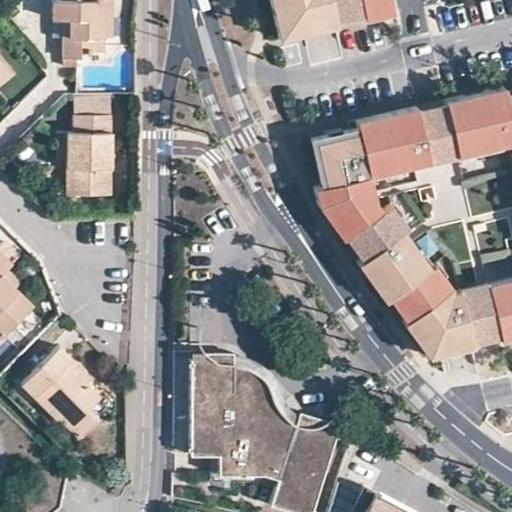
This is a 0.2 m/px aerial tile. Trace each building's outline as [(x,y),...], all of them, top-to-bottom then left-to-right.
[(47,0),(48,17),(61,18),(61,56),(77,56),(77,50),(98,50),(98,37),(98,1),(106,0),(47,0)] [(106,0),(98,1),(98,37),(106,36),(106,0)] [(269,0),(277,38),(302,32),(335,27),(356,20),(391,12),(388,0),(269,0)] [(511,335),(511,92),(504,94),(502,86),(443,100),(443,102),(454,150),(511,136),(511,137),(511,271),(484,278),(497,336),(498,339),(511,335)] [(454,150),(443,102),(416,109),(427,156),(454,150)] [(470,345),(469,342),(457,285),(447,287),(445,281),(429,259),(425,262),(399,226),(403,223),(386,199),(377,206),(371,197),(365,171),(427,156),(416,109),(415,106),(354,120),(356,128),(348,130),(341,131),(343,140),(326,143),(325,135),(309,139),(320,185),(312,187),(316,205),(340,238),(342,236),(359,259),(355,262),(382,299),(386,297),(403,320),(401,321),(425,356),(438,353),(470,345)] [(70,193),(106,192),(106,113),(70,113),(70,131),(52,130),(52,156),(61,157),(70,156),(70,193)] [(341,131),(340,128),(324,132),(325,135),(326,143),(343,140),(341,131)] [(61,193),(70,193),(70,156),(61,157),(61,193)] [(13,288),(0,275),(0,270),(5,266),(8,262),(0,253),(0,320),(7,327),(30,304),(13,288)] [(0,275),(13,288),(19,280),(5,266),(0,270),(0,275)] [(497,336),(484,278),(483,275),(456,282),(457,285),(469,342),(497,336)] [(84,407),(96,395),(82,381),(87,376),(54,344),(17,383),(54,419),(56,418),(75,436),(94,417),(84,407)] [(294,511),(307,511),(338,423),(327,420),(315,426),(300,425),(292,423),(286,419),(280,411),(274,402),(270,389),(263,379),(257,372),(250,369),(236,363),(222,361),(213,360),(202,353),(200,349),(188,349),(187,452),(215,453),(215,472),(261,473),(274,477),(266,503),(294,511)] [(353,490),(332,479),(321,511),(322,511),(413,511),(357,482),(353,490)]
